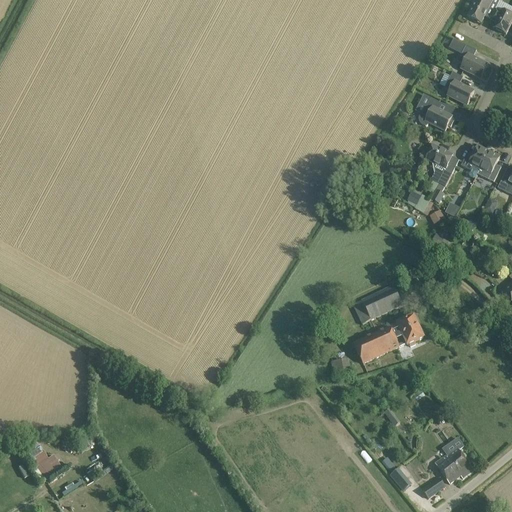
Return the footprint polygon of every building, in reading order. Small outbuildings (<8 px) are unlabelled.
[(494,2),(490,0),(484,0),(481,8),(475,5),(468,18),(482,25),(494,2)] [(501,14),(496,12),(490,22),(496,25),(493,30),(506,37),(511,24),(511,17),(502,12),(501,14)] [(477,53),(466,48),(458,64),(463,67),(461,71),(481,81),(488,67),(474,60),(477,53)] [(463,80),(453,75),(445,91),(450,94),(448,98),(467,108),(475,94),(460,86),(463,80)] [(442,106),(431,100),(423,117),(420,115),(419,118),(419,121),(420,124),(422,126),(426,128),(428,127),(429,125),(446,134),(449,128),(451,129),(455,121),(438,112),(442,106)] [(454,158),(434,147),(427,162),(446,172),(454,158)] [(487,159),(489,154),(478,148),(473,159),(468,156),(462,168),(471,172),(469,177),(470,179),(473,180),(475,180),(477,176),(480,171),(480,172),(487,159)] [(500,159),(489,154),(487,159),(480,172),(480,171),(477,176),(494,184),(501,172),(495,170),(500,159)] [(452,177),(445,173),(438,185),(446,189),(452,177)] [(511,196),(511,177),(506,175),(499,190),(511,196)] [(431,201),(422,197),(417,207),(409,202),(407,205),(415,209),(415,210),(424,215),(431,201)] [(499,204),(490,199),(484,212),(492,216),(499,204)] [(457,219),(461,208),(451,204),(446,214),(457,219)] [(441,211),(430,217),(435,226),(446,220),(441,211)] [(450,244),(436,235),(431,242),(445,252),(450,244)] [(404,306),(395,287),(355,306),(364,325),(404,306)] [(424,340),(414,317),(397,325),(354,345),(363,365),(406,345),(407,347),(409,347),(410,349),(416,346),(415,344),(424,340)] [(353,377),(349,360),(332,364),(336,381),(353,377)] [(400,424),(390,410),(384,414),(394,428),(400,424)] [(48,461),(40,448),(29,455),(28,454),(26,456),(35,469),(48,461)] [(474,472),(458,449),(435,465),(450,486),(461,478),(462,480),(474,472)] [(387,459),(382,463),(389,472),(394,468),(387,459)] [(368,469),(348,483),(355,493),(375,479),(368,469)] [(398,476),(394,480),(401,487),(404,483),(398,476)] [(439,493),(433,484),(423,492),(429,500),(439,493)]
